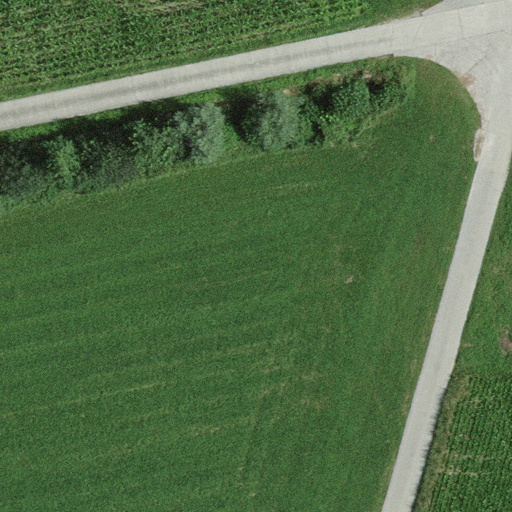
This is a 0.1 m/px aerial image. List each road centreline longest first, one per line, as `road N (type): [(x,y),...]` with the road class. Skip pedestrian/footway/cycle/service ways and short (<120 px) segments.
road 1 (residential): [(504,16),(0,116)]
road 2 (unclassified): [(511,86),(394,511)]
